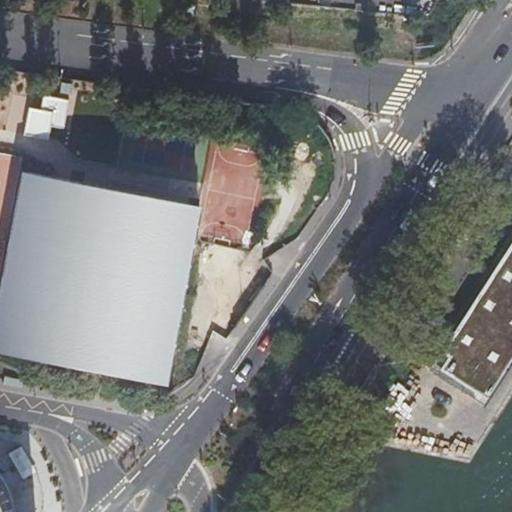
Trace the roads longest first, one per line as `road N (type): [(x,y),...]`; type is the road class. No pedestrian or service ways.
road 1 (primary): [(239,511),(280,445),(309,369),(431,172),(477,76)]
road 2 (primary): [(365,195),(226,398),(176,457)]
road 3 (primary): [(0,34),(288,73)]
road 4 (primary): [(288,73),(389,87),(477,76)]
road 5 (primary): [(477,76),(425,112),(365,195)]
road 6 (primary): [(288,73),(329,108),(358,151),(365,195)]
road 7 (residential): [(176,457),(140,431),(41,410)]
road 8 (residential): [(41,410),(98,462),(112,511)]
